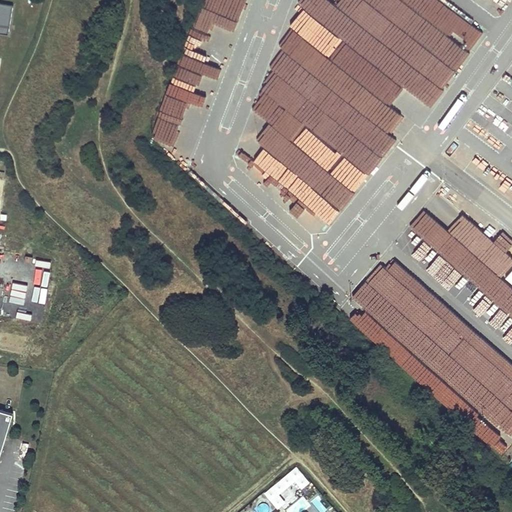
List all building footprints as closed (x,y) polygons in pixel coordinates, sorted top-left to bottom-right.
[(14,4),(0,1),(0,31),(9,33),(14,4)] [(389,48),(332,6),(319,23),(376,65),(389,48)] [(378,156),(407,122),(312,43),(297,62),(282,50),(268,67),(303,96),(289,112),(268,94),(240,128),(277,159),(266,172),(243,153),(237,160),(262,180),(266,175),(273,181),(265,191),(318,235),(327,224),(303,204),(315,190),(340,211),(354,194),(331,175),(346,158),(339,152),(353,135),(378,156)] [(171,100),(180,103),(183,96),(202,103),(206,93),(177,82),(171,100)] [(162,107),(158,117),(181,127),(185,117),(162,107)] [(151,143),(187,159),(193,145),(157,129),(151,143)] [(480,259),(489,266),(506,246),(498,238),(480,259)] [(491,361),(506,344),(395,250),(382,265),(400,281),(384,299),(433,341),(447,324),(491,361)] [(495,271),(503,263),(497,257),(489,266),(495,271)] [(31,297),(35,298),(39,285),(35,284),(31,297)] [(0,457),(14,413),(0,408),(0,457)] [(485,443),(501,456),(509,445),(494,432),(485,443)] [(297,467),(263,492),(276,510),(285,504),(279,495),(296,482),(301,489),(309,484),(297,467)] [(302,490),(309,498),(316,493),(309,485),(302,490)] [(318,494),(310,502),(321,511),(328,511),(332,508),(318,494)]
